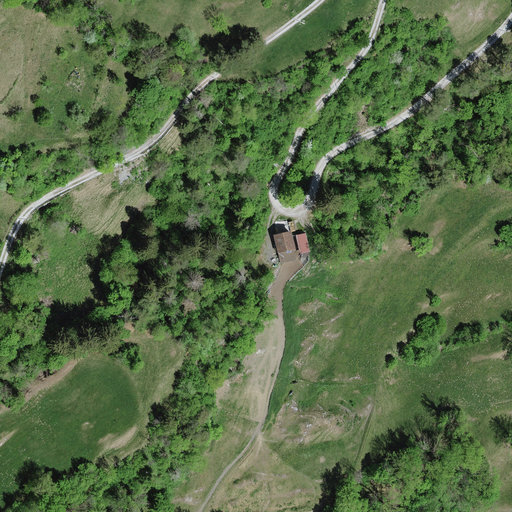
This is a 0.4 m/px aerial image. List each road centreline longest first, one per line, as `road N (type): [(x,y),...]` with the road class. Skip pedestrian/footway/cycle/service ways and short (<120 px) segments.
road 1 (track): [(511,15),(391,124),(323,160),(308,204),(281,214),(269,195),(304,120),(366,45),(382,0)]
road 2 (track): [(315,0),(199,84),(136,150),(38,199),(16,221),(0,266)]
